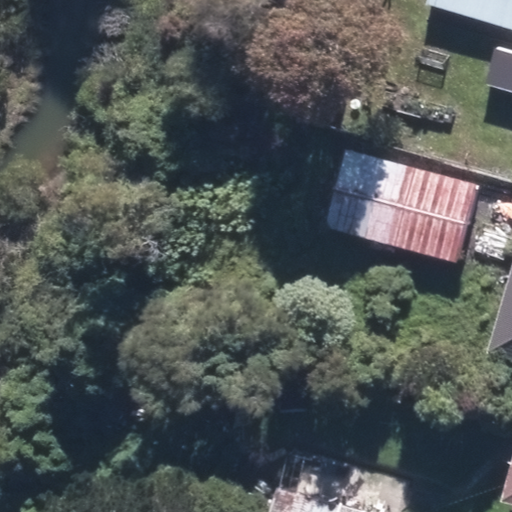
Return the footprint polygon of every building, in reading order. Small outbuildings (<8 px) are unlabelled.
[(511,0),(459,0),(511,15),(511,0)] [(339,223),(467,259),(488,183),(360,148),(339,223)] [(511,297),(499,343),(511,346),(511,297)] [(511,511),(511,457),(502,499),(511,501),(511,511)] [(283,511),(377,511),(291,487),(283,511)]
